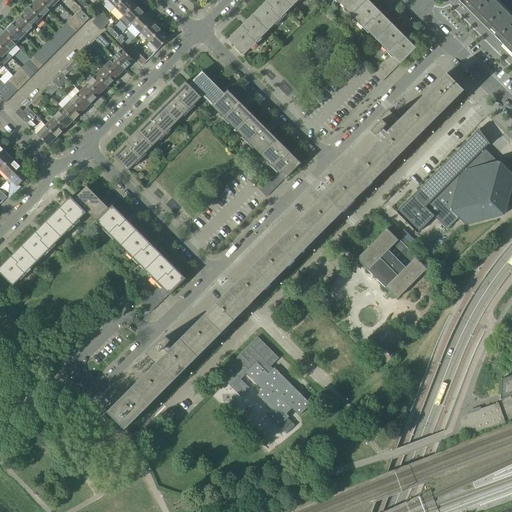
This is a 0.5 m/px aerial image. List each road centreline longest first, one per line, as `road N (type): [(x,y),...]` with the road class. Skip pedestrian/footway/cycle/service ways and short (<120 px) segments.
road 1 (residential): [(166,406),(489,83)]
road 2 (tertiary): [(392,511),(465,325),(511,256)]
road 3 (residential): [(329,160),(199,32)]
road 4 (residential): [(212,276),(85,147)]
road 5 (residential): [(329,160),(447,41)]
road 6 (residential): [(212,276),(329,160)]
road 7 (residential): [(97,391),(212,276)]
road 8 (residential): [(85,147),(199,32)]
